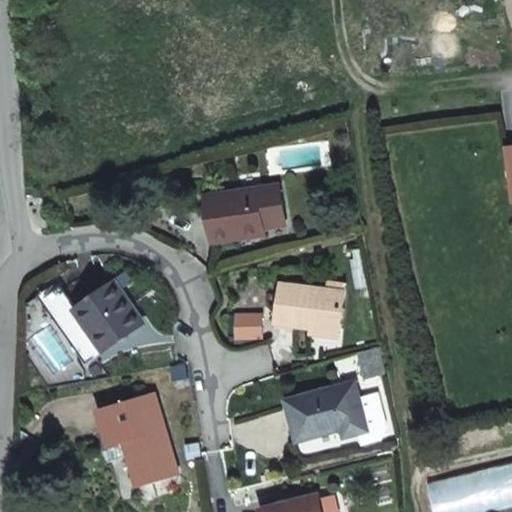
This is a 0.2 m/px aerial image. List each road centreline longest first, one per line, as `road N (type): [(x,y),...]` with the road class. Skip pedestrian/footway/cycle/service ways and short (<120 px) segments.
road 1 (track): [(336,0),(348,63),(360,78),(357,120),(417,511)]
road 2 (residential): [(11,255),(116,239),(168,262),(185,281),(205,374)]
road 3 (residential): [(0,6),(11,255)]
road 4 (residential): [(11,255),(0,503)]
road 5 (track): [(360,78),(383,89),(511,73)]
